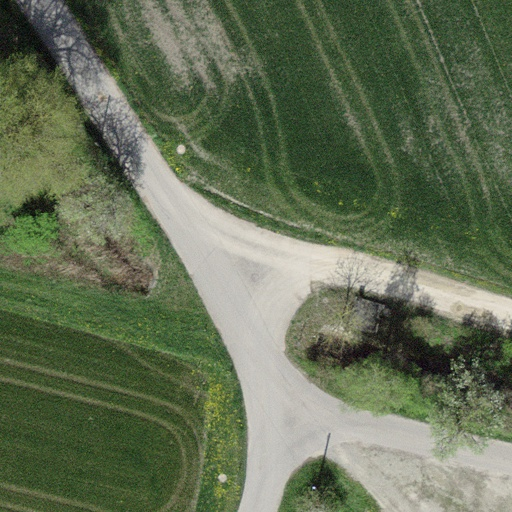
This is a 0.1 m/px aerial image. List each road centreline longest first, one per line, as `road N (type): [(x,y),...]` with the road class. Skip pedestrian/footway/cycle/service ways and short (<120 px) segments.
road 1 (residential): [(256,511),(271,454),(272,403),(211,284),(33,0)]
road 2 (track): [(211,284),(274,268),(319,268),(511,322)]
